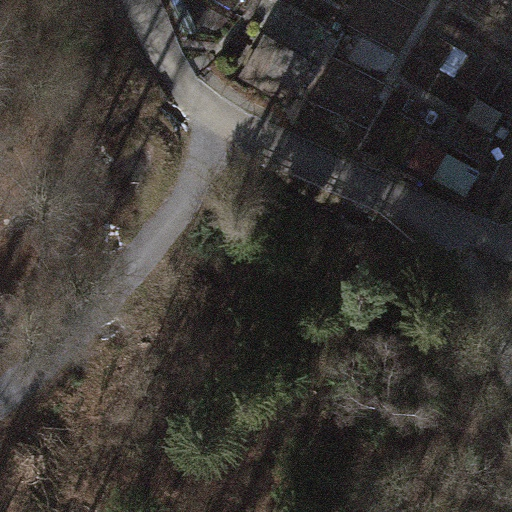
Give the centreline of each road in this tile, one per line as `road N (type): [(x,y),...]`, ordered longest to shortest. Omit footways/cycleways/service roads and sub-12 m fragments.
road 1 (track): [(138,0),(189,85),(233,120),(414,208),(511,238)]
road 2 (track): [(0,394),(127,275),(233,120)]
road 3 (track): [(414,208),(511,368)]
